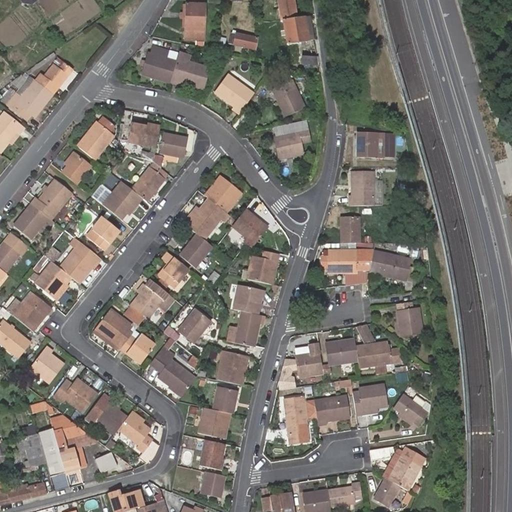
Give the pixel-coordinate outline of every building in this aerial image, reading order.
[(292,0),(280,0),(275,1),(280,22),(283,21),(289,45),(309,41),(304,17),(297,18),(292,0)] [(205,5),(186,4),(184,41),(202,42),(205,5)] [(258,39),(237,35),(234,47),(256,51),(258,39)] [(143,74),(171,81),(177,61),(167,58),(169,51),(154,47),(152,54),(149,53),(143,74)] [(177,61),(171,81),(179,83),(180,80),(204,87),(209,66),(178,58),(177,61)] [(60,71),(44,81),(57,91),(58,92),(64,84),(63,83),(69,75),(70,77),(79,66),(71,60),(60,71)] [(234,108),(241,113),(255,94),(229,74),(216,91),(236,106),(234,108)] [(26,95),(15,103),(31,116),(36,110),(39,113),(57,91),(44,81),(30,92),(27,96),(26,95)] [(293,81),(273,90),(285,118),(305,110),(293,81)] [(11,107),(0,120),(0,144),(6,149),(16,137),(17,137),(14,135),(27,120),(11,107)] [(17,137),(16,137),(19,140),(32,124),(27,120),(14,135),(17,137)] [(97,123),(77,148),(95,162),(115,137),(112,135),(116,130),(103,120),(99,125),(97,123)] [(310,143),(306,122),(288,126),(290,136),(274,139),(278,159),(303,154),(301,144),(310,143)] [(157,149),(161,127),(147,124),(146,127),(132,125),(128,143),(157,149)] [(288,126),(273,129),(274,139),(290,136),(288,126)] [(164,133),(160,154),(183,158),(187,138),(164,133)] [(377,133),(357,133),(356,157),(376,158),(377,133)] [(394,156),(395,134),(377,133),(376,158),(385,158),(385,156),(394,156)] [(0,162),(9,152),(6,149),(0,144),(0,162)] [(68,166),(77,156),(74,153),(65,164),(68,166)] [(68,166),(62,174),(77,187),(92,168),(77,156),(68,166)] [(166,181),(170,176),(154,163),(150,168),(166,181)] [(143,201),(147,204),(166,181),(150,168),(131,191),(143,201)] [(348,196),(348,206),(373,206),(372,187),(372,172),(350,172),(351,196),(348,196)] [(221,176),(205,196),(209,199),(226,213),(242,193),(221,176)] [(71,195),(55,182),(48,191),(44,196),(39,202),(35,200),(31,205),(48,219),(50,221),(71,195)] [(102,207),(121,222),(126,215),(129,212),(132,214),(143,201),(131,191),(121,183),(102,207)] [(103,202),(110,194),(104,188),(96,195),(103,202)] [(190,217),(184,224),(197,235),(203,240),(220,219),(223,222),(229,215),(226,213),(209,199),(200,211),(193,220),(190,217)] [(48,219),(31,205),(13,227),(30,241),(38,231),(48,219)] [(197,208),(190,217),(193,220),(200,211),(197,208)] [(260,224),(244,211),(232,227),(247,239),(248,237),(256,244),(266,232),(259,225),(260,224)] [(338,217),(339,244),(359,244),(359,217),(338,217)] [(50,221),(48,219),(38,231),(43,235),(52,223),(50,221)] [(103,253),(119,233),(101,219),(91,232),(97,238),(92,245),(103,253)] [(27,247),(11,234),(0,248),(0,270),(4,275),(27,247)] [(203,240),(197,235),(179,256),(194,268),(211,247),(203,240)] [(248,237),(247,239),(254,246),(256,244),(248,237)] [(78,287),(99,260),(81,244),(59,271),(70,280),(78,287)] [(59,255),(50,248),(43,257),(46,260),(51,264),(59,255)] [(325,272),(355,271),(356,271),(356,269),(364,268),(367,268),(371,250),(372,249),(325,250),(325,272)] [(367,268),(367,271),(405,280),(409,258),(371,250),(367,268)] [(276,272),(280,255),(266,252),(264,259),(254,257),(249,281),(269,285),(272,271),(276,272)] [(174,290),(188,271),(168,254),(161,262),(166,265),(169,268),(159,279),(174,290)] [(41,268),(46,260),(43,257),(37,265),(41,268)] [(70,280),(59,271),(51,264),(39,279),(34,285),(57,303),(64,294),(61,291),(70,280)] [(169,268),(166,265),(157,277),(159,279),(169,268)] [(355,271),(353,283),(361,282),(364,268),(356,269),(356,271),(355,271)] [(39,279),(34,275),(29,281),(34,285),(39,279)] [(148,322),(168,296),(151,282),(146,288),(139,296),(130,308),(133,310),(145,319),(148,322)] [(136,294),(139,296),(146,288),(143,286),(136,294)] [(238,287),(233,311),(241,312),(258,316),(263,291),(238,287)] [(20,305),(11,317),(13,319),(32,295),(29,293),(20,305)] [(13,319),(32,334),(50,311),(32,295),(13,319)] [(20,305),(14,301),(5,312),(11,317),(20,305)] [(411,310),(410,302),(395,304),(397,312),(400,336),(421,333),(418,309),(411,310)] [(130,308),(124,315),(127,317),(133,310),(130,308)] [(95,330),(121,350),(130,338),(145,319),(133,310),(127,317),(135,324),(132,328),(110,311),(95,330)] [(195,311),(178,333),(193,345),(210,324),(195,311)] [(252,347),(254,346),(261,316),(258,316),(241,312),(235,343),(252,347)] [(2,323),(0,325),(0,347),(17,362),(30,345),(2,323)] [(370,325),(359,327),(363,344),(374,342),(370,325)] [(130,338),(121,350),(140,366),(155,348),(140,336),(135,342),(130,338)] [(354,346),(353,340),(325,344),(329,365),(356,361),(354,346)] [(356,361),(358,368),(399,363),(397,350),(389,351),(388,346),(385,346),(385,342),(354,346),(356,361)] [(289,374),(291,388),(300,387),(298,377),(321,374),(317,346),(307,347),(307,348),(308,354),(301,355),(294,356),(296,373),(289,374)] [(45,349),(28,371),(47,386),(62,367),(50,357),(52,354),(45,349)] [(162,350),(149,366),(161,375),(157,379),(181,398),(194,381),(171,363),(174,359),(162,350)] [(217,382),(242,387),(248,357),(223,351),(217,382)] [(289,374),(279,375),(281,389),(291,388),(289,374)] [(63,399),(82,415),(96,397),(77,382),(72,388),(67,394),(61,389),(52,399),(59,404),(63,399)] [(65,383),(61,389),(67,394),(72,388),(65,383)] [(349,392),(353,414),(361,413),(360,409),(373,407),(384,405),(381,383),(356,387),(357,391),(349,392)] [(213,412),(229,415),(232,416),(237,394),(218,389),(213,412)] [(420,423),(430,408),(414,397),(404,389),(393,405),(401,411),(413,418),(420,423)] [(431,403),(417,393),(414,397),(430,408),(431,403)] [(87,416),(113,437),(117,432),(127,419),(118,412),(108,404),(109,402),(103,396),(87,416)] [(312,401),(317,426),(325,424),(325,421),(348,417),(344,396),(312,401)] [(283,401),(288,436),(307,433),(302,398),(283,401)] [(119,410),(109,402),(108,404),(118,412),(119,410)] [(213,412),(203,409),(197,435),(215,439),(217,429),(226,431),(229,415),(213,412)] [(410,422),(413,418),(401,411),(398,414),(410,422)] [(144,423),(132,413),(129,416),(142,426),(144,423)] [(127,419),(117,432),(137,447),(134,450),(141,456),(143,453),(151,443),(145,438),(149,433),(142,426),(129,416),(127,419)] [(52,430),(65,473),(79,469),(73,449),(65,451),(62,440),(82,434),(63,420),(50,423),(52,430)] [(226,431),(217,429),(215,439),(223,441),(226,431)] [(49,478),(65,473),(52,430),(37,434),(38,436),(45,465),(49,478)] [(94,443),(82,434),(62,440),(65,451),(73,449),(80,447),(94,443)] [(38,436),(24,439),(29,462),(25,463),(27,469),(45,465),(38,436)] [(225,446),(205,442),(200,467),(220,472),(225,446)] [(158,448),(151,443),(143,453),(150,458),(158,448)] [(402,483),(411,486),(425,453),(405,444),(402,452),(394,469),(389,467),(385,476),(387,476),(402,483)] [(391,446),(370,449),(371,459),(393,456),(391,446)] [(86,467),(80,447),(73,449),(79,469),(86,467)] [(396,450),(389,467),(394,469),(402,452),(396,450)] [(98,474),(115,469),(111,456),(94,460),(98,474)] [(226,478),(206,474),(201,496),(221,500),(226,478)] [(402,483),(387,476),(378,497),(393,504),(402,483)] [(326,490),(329,506),(352,502),(351,499),(358,497),(356,482),(349,483),(350,487),(326,490)] [(9,503),(45,494),(43,484),(28,488),(15,491),(14,486),(6,488),(6,490),(9,503)] [(0,491),(0,505),(9,503),(6,490),(0,491)] [(304,511),(323,511),(330,511),(329,506),(326,490),(302,494),(304,511)] [(159,491),(153,493),(155,502),(162,500),(159,491)] [(119,498),(117,492),(108,494),(113,511),(125,511),(133,510),(133,509),(140,506),(136,493),(119,498)] [(292,511),(290,494),(268,498),(271,511),(280,510),(280,511),(292,511)] [(260,499),(262,511),(268,511),(271,511),(268,498),(260,499)] [(136,510),(136,511),(164,511),(161,502),(136,510)]
